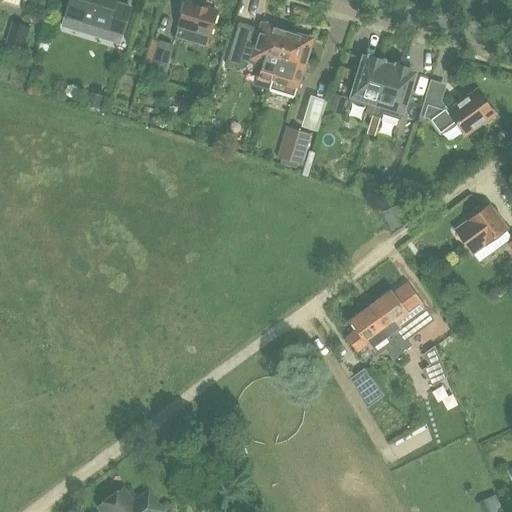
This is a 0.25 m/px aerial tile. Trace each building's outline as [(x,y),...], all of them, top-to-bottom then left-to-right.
[(131,8),(115,4),(116,0),(70,0),(67,14),(89,21),(88,25),(122,35),(131,8)] [(186,2),(179,26),(198,31),(195,43),(206,46),(210,35),(211,35),(218,11),(186,2)] [(12,22),(5,45),(24,50),(31,27),(12,22)] [(261,77),(273,81),(288,32),(263,24),(253,57),(268,62),(267,65),(263,70),(261,77)] [(310,38),(288,32),(273,81),(284,84),(286,76),(285,71),(286,66),(303,72),(308,58),(305,58),(307,50),(310,51),(313,42),(310,40),(310,38)] [(152,66),(167,71),(175,44),(160,40),(152,66)] [(224,68),(227,69),(242,75),(252,46),(235,41),(231,55),(227,54),(224,68)] [(366,114),(373,116),(389,65),(384,63),(385,61),(370,57),(369,59),(364,57),(351,101),(368,106),(366,114)] [(396,67),(389,65),(373,116),(381,119),(382,115),(401,121),(416,73),(411,72),(412,70),(397,65),(396,67)] [(495,115),(478,91),(449,111),(446,106),(442,109),(427,105),(423,117),(429,119),(440,134),(448,129),(456,123),(465,136),(495,115)] [(103,98),(90,94),(86,107),(99,111),(103,98)] [(330,111),(341,115),(346,100),(334,96),(330,111)] [(313,134),(287,127),(278,158),(303,166),(313,134)] [(472,252),(486,242),(487,244),(506,230),(489,205),(469,219),(470,221),(456,231),(472,252)] [(406,224),(397,206),(383,213),(392,231),(406,224)] [(393,292),(371,307),(404,353),(413,346),(409,339),(434,320),(408,285),(395,294),(393,292)] [(376,357),(387,349),(388,350),(389,349),(396,359),(404,353),(371,307),(350,322),(357,332),(349,338),(358,351),(367,345),(368,346),(368,345),(376,357)] [(454,390),(448,378),(449,377),(435,346),(423,355),(430,365),(422,371),(434,388),(439,385),(443,395),(454,390)] [(365,369),(350,379),(367,408),(385,396),(365,369)] [(99,507),(102,511),(161,511),(163,511),(148,492),(133,503),(123,489),(99,507)]
